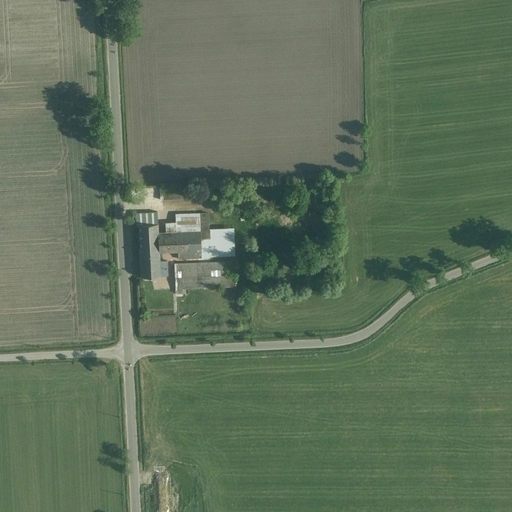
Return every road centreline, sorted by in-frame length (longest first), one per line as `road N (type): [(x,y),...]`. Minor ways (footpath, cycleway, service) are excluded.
road 1 (unclassified): [(129,353),(352,346),(420,295),(511,256)]
road 2 (unclassified): [(129,353),(108,0)]
road 3 (unclassified): [(136,511),(129,353)]
road 4 (unclassified): [(129,353),(0,359)]
